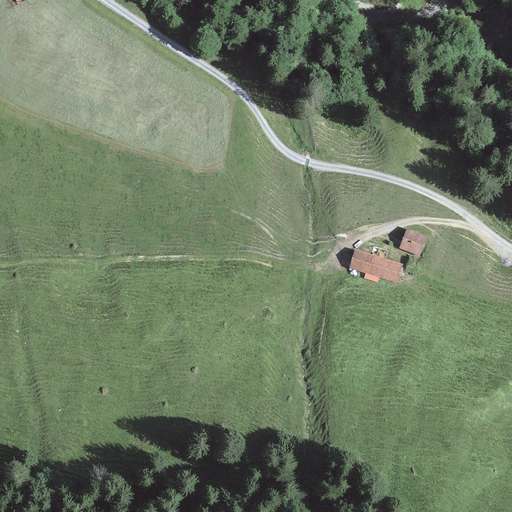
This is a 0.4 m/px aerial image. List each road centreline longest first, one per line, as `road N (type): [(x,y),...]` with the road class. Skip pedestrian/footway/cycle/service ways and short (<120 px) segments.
road 1 (track): [(484,233),(418,218),(310,259),(0,261)]
road 2 (track): [(101,0),(212,67),(290,153),(430,195),(511,253)]
